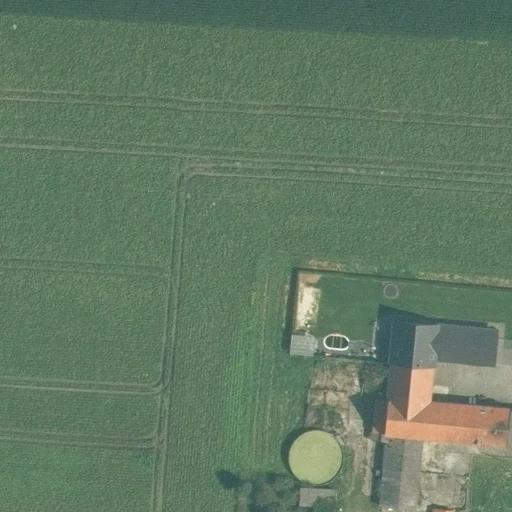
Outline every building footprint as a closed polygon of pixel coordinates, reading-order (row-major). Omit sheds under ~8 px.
[(451,326),(395,321),(391,362),(392,363),(433,366),(434,366),(435,358),(447,359),(451,326)] [(497,330),(451,326),(447,359),(494,364),(497,330)] [(433,366),(392,363),(389,397),(429,400),(433,366)] [(388,399),(376,397),(372,431),(383,432),(385,432),(388,399)] [(429,400),(389,397),(388,399),(385,432),(389,433),(423,436),(474,442),(476,405),(429,400)] [(511,408),(477,404),(477,405),(476,405),(474,442),(508,445),(508,444),(511,444),(511,409),(511,408)] [(343,467),(345,457),(343,446),(337,437),(328,432),(317,430),(307,432),(298,438),(292,447),(290,457),(292,468),(298,476),(307,482),(318,484),(328,482),(337,476),(343,467)] [(423,436),(389,433),(388,441),(381,507),(415,510),(423,436)]
